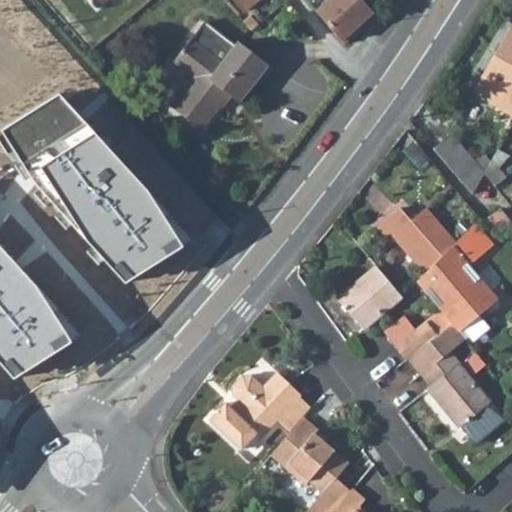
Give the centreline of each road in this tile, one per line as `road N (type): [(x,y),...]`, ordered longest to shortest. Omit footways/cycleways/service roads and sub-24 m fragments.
road 1 (secondary): [(421,0),(249,238),(152,348),(78,410)]
road 2 (secondary): [(274,268),(395,112),(467,0)]
road 3 (residential): [(274,268),(433,485),(442,511)]
road 4 (secondary): [(124,442),(274,268)]
road 5 (secondary): [(78,410),(56,414),(33,436),(27,468),(42,497)]
